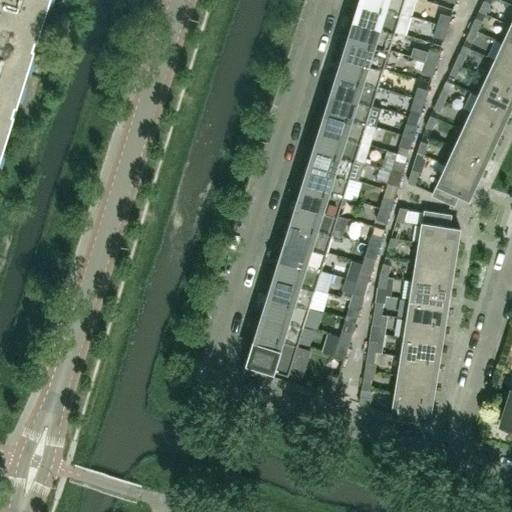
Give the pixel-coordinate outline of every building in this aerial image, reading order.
[(35,40),(47,0),(0,0),(0,151),(12,114),(9,114),(12,105),(14,106),(32,49),(30,48),(32,40),(35,40)] [(405,34),(411,15),(362,0),(361,0),(356,18),(396,31),(405,34)] [(362,0),(411,15),(415,0),(362,0)] [(486,13),(491,2),(486,0),(483,0),(479,10),(486,13)] [(441,12),(437,23),(448,27),(452,15),(441,12)] [(476,17),(471,27),(478,30),(483,20),(476,17)] [(390,49),(396,31),(356,18),(350,37),(390,49)] [(445,38),(448,27),(437,23),(434,35),(445,38)] [(473,41),(478,30),(471,27),(466,38),(473,41)] [(385,67),(390,49),(350,37),(345,55),(385,67)] [(511,67),(511,46),(504,43),(496,60),(511,67)] [(430,48),(426,60),(437,63),(440,52),(430,48)] [(460,52),(455,62),(462,65),(467,55),(460,52)] [(379,86),(385,67),(345,55),(339,74),(379,86)] [(433,75),(437,63),(426,60),(422,72),(433,75)] [(511,88),(511,67),(496,60),(488,77),(511,88)] [(457,76),(462,65),(455,62),(450,73),(457,76)] [(373,104),(379,86),(339,74),(333,92),(373,104)] [(511,109),(511,105),(511,88),(488,77),(480,95),(511,109)] [(418,85),(414,97),(425,100),(429,89),(418,85)] [(444,86),(439,97),(446,100),(450,90),(444,86)] [(382,107),(373,104),(333,92),(328,110),(376,125),(382,107)] [(502,126),(511,109),(480,95),(472,112),(502,126)] [(422,112),(425,100),(414,97),(411,109),(422,112)] [(441,111),(446,100),(439,97),(434,108),(441,111)] [(370,144),(376,125),(328,110),(322,129),(370,144)] [(494,144),(502,126),(472,112),(464,130),(494,144)] [(433,128),(438,118),(431,114),(426,125),(433,128)] [(407,122),(403,134),(414,137),(417,125),(407,122)] [(365,162),(370,144),(322,129),(316,147),(365,162)] [(486,162),(494,144),(464,130),(456,147),(486,162)] [(410,149),(414,137),(403,134),(399,145),(410,149)] [(425,154),(428,143),(421,140),(417,151),(425,154)] [(359,180),(365,162),(316,147),(310,165),(350,178),(359,180)] [(478,179),(486,162),(456,147),(448,165),(478,179)] [(402,174),(406,162),(385,156),(382,167),(392,170),(402,174)] [(345,196),(350,178),(310,165),(305,184),(345,196)] [(470,197),(478,179),(448,165),(434,194),(454,203),(459,192),(470,197)] [(415,185),(419,171),(412,168),(408,181),(415,185)] [(399,185),(402,174),(392,170),(388,182),(399,185)] [(339,215),(345,196),(305,184),(299,202),(339,215)] [(384,196),(380,207),(391,211),(395,199),(384,196)] [(349,218),(339,215),(299,202),(293,221),(333,233),(343,236),(349,218)] [(387,222),(391,211),(380,207),(377,219),(387,222)] [(404,222),(409,208),(400,207),(396,220),(404,222)] [(457,248),(460,228),(449,226),(451,215),(426,211),(421,242),(457,248)] [(327,251),(333,233),(293,221),(287,239),(327,251)] [(372,233),(369,244),(379,248),(383,236),(372,233)] [(396,249),(399,238),(391,236),(388,248),(396,249)] [(322,270),(327,251),(287,239),(282,257),(322,270)] [(454,266),(457,248),(421,242),(418,261),(454,266)] [(376,259),(379,248),(369,244),(365,256),(376,259)] [(316,288),(322,270),(282,257),(276,276),(316,288)] [(451,285),(454,266),(418,261),(415,280),(451,285)] [(384,262),(380,274),(388,276),(392,265),(384,262)] [(361,269),(357,281),(368,284),(372,273),(361,269)] [(386,287),(388,276),(380,274),(378,286),(386,287)] [(310,306),(316,288),(276,276),(270,294),(310,306)] [(448,304),(451,285),(415,280),(412,299),(448,304)] [(364,296),(368,284),(357,281),(354,293),(364,296)] [(304,325),(310,306),(270,294),(265,312),(304,325)] [(445,323),(448,304),(412,299),(409,318),(445,323)] [(376,301),(374,312),(382,314),(384,302),(376,301)] [(349,306),(346,318),(357,321),(360,309),(349,306)] [(299,343),(304,325),(265,312),(259,331),(299,343)] [(380,325),(382,314),(374,312),(372,324),(380,325)] [(357,321),(346,318),(337,315),(335,324),(343,327),(342,329),(353,332),(357,321)] [(442,342),(445,323),(409,318),(406,337),(442,342)] [(259,331),(250,360),(302,377),(311,349),(298,345),(299,343),(259,331)] [(439,361),(442,342),(406,337),(403,356),(439,361)] [(370,339),(368,350),(376,351),(378,340),(370,339)] [(345,358),(349,346),(338,342),(334,354),(345,358)] [(374,363),(376,351),(368,350),(366,362),(374,363)] [(436,381),(439,361),(403,356),(400,375),(436,381)] [(366,362),(365,369),(375,371),(376,363),(374,363),(366,362)] [(365,369),(364,377),(372,378),(374,378),(375,371),(365,369)] [(334,395),(339,377),(328,373),(323,392),(334,395)] [(433,399),(436,381),(400,375),(397,394),(433,399)] [(370,390),(372,378),(364,377),(362,388),(370,390)] [(511,388),(510,395),(505,397),(508,402),(501,424),(511,427),(511,388)] [(430,419),(433,399),(397,394),(394,414),(430,419)] [(370,406),(372,397),(361,395),(359,403),(370,406)]
